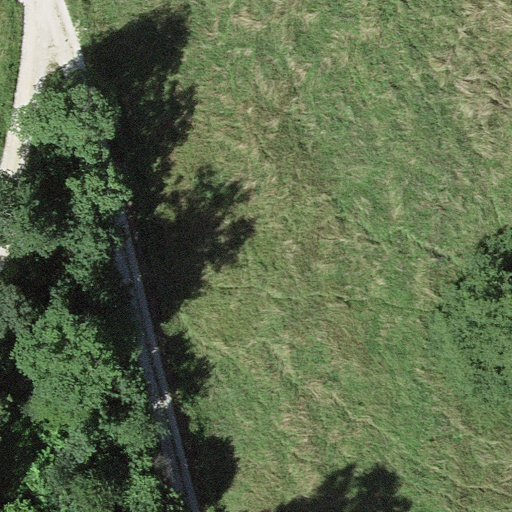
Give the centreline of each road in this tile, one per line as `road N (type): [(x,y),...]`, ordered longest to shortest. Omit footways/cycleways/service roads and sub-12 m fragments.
road 1 (track): [(54,21),(200,511)]
road 2 (track): [(54,21),(0,238)]
